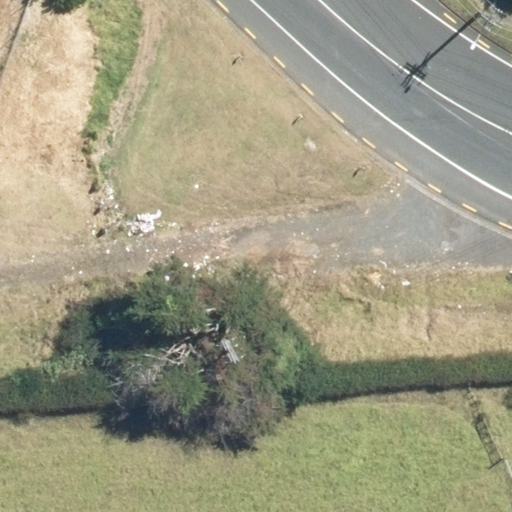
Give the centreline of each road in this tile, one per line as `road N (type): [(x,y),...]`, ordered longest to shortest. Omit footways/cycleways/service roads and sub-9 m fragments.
road 1 (track): [(0,261),(433,225),(511,209)]
road 2 (secondary): [(511,150),(422,92),(320,0)]
